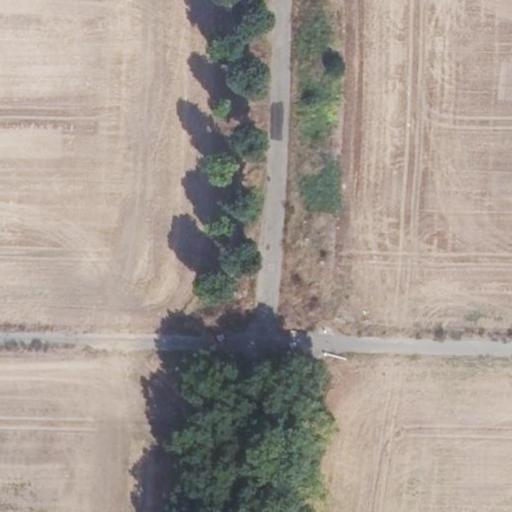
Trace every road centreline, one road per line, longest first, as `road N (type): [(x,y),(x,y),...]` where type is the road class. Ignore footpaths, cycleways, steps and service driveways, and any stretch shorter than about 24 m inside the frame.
road 1 (unclassified): [(276,0),(264,350),(237,511)]
road 2 (track): [(0,345),(511,354)]
